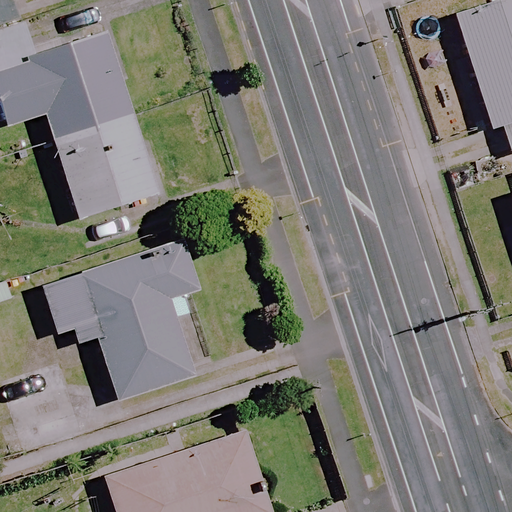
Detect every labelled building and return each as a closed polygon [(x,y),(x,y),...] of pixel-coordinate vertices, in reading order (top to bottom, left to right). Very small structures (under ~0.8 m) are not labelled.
[(511,158),(511,0),(510,0),(449,20),(495,164),(511,158)] [(18,30),(0,35),(0,130),(38,118),(71,223),(153,197),(102,35),(28,59),(18,30)] [(52,344),(67,339),(71,350),(89,343),(111,406),(190,379),(165,305),(194,295),(176,243),(34,292),(52,344)] [(85,437),(58,361),(0,381),(0,398),(21,459),(85,437)] [(255,511),(231,436),(99,479),(109,511),(255,511)]
